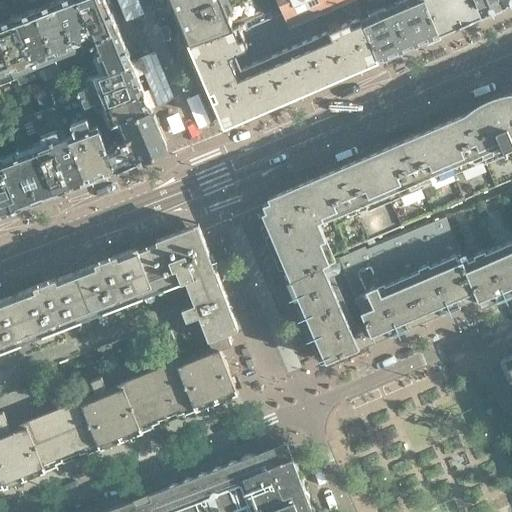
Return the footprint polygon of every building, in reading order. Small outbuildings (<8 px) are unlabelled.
[(72,41),(56,0),(36,8),(53,53),(74,45),(72,41)] [(92,33),(78,0),(56,0),(72,41),(89,34),(92,33)] [(118,28),(106,0),(78,0),(92,33),(89,34),(92,42),(101,38),(100,36),(118,28)] [(170,0),(173,5),(189,44),(192,43),(214,34),(236,25),(241,23),(241,22),(274,8),(271,0),(170,0)] [(276,0),(281,12),(288,28),(320,14),(352,0),(276,0)] [(352,0),(320,14),(343,71),(344,74),(377,60),(376,57),(360,20),(352,0)] [(406,0),(369,0),(373,7),(392,53),(424,40),(406,0)] [(424,0),(406,0),(424,40),(439,33),(424,0)] [(474,0),(424,0),(439,33),(481,15),(474,0)] [(474,0),(481,15),(503,6),(500,0),(474,0)] [(360,20),(376,57),(377,60),(392,53),(373,7),(366,10),(369,16),(360,20)] [(53,53),(36,8),(16,16),(33,61),(53,53)] [(281,12),(260,22),(289,94),(290,97),(312,88),(311,85),(288,28),(281,12)] [(320,14),(288,28),(311,85),(312,88),(344,74),(343,71),(320,14)] [(33,61),(16,16),(0,22),(0,36),(13,69),(33,61)] [(241,23),(236,25),(267,104),(268,106),(289,97),(290,97),(289,94),(260,22),(246,27),(244,23),(241,23)] [(236,25),(214,34),(246,113),(247,116),(255,112),(268,106),(267,104),(236,25)] [(131,61),(118,28),(100,36),(101,38),(92,42),(104,70),(131,61)] [(192,43),(189,44),(224,125),(247,116),(246,113),(214,34),(192,43)] [(0,73),(13,69),(0,36),(0,73)] [(57,104),(83,95),(138,76),(131,61),(104,70),(65,84),(51,89),(54,94),(57,104)] [(65,84),(62,76),(42,84),(45,91),(51,89),(65,84)] [(105,105),(144,90),(138,76),(83,95),(87,105),(98,101),(101,107),(105,105)] [(119,140),(112,123),(151,108),(144,90),(105,105),(101,107),(87,113),(84,107),(62,115),(86,180),(116,169),(107,145),(119,140)] [(511,177),(511,91),(443,120),(448,131),(475,194),(511,177)] [(86,180),(62,115),(58,105),(31,115),(0,126),(0,151),(20,205),(72,186),(72,185),(86,180)] [(166,144),(151,108),(112,123),(119,140),(132,135),(141,159),(163,150),(166,144)] [(475,194),(448,131),(443,120),(424,129),(429,140),(455,202),(475,194)] [(455,202),(429,140),(424,129),(405,137),(410,148),(436,210),(455,202)] [(141,159),(132,135),(119,140),(107,145),(116,169),(141,159)] [(436,210),(410,148),(405,137),(386,145),(390,156),(417,218),(436,210)] [(417,218),(390,156),(386,145),(366,153),(371,164),(398,227),(417,218)] [(20,205),(0,151),(0,195),(6,211),(20,205)] [(398,227),(371,164),(366,153),(347,161),(352,172),(379,235),(398,227)] [(379,235),(352,172),(347,161),(268,195),(270,199),(263,202),(266,209),(262,211),(279,251),(324,232),(333,254),(363,241),(379,235)] [(481,304),(511,290),(511,238),(486,250),(485,247),(473,252),(475,255),(463,259),(445,216),(366,248),(365,245),(335,258),(333,254),(324,232),(279,251),(291,277),(288,278),(297,299),(299,298),(326,360),(477,295),(481,304)] [(238,327),(198,222),(156,239),(157,242),(146,246),(151,259),(174,318),(167,320),(179,351),(227,331),(238,327)] [(174,318),(151,259),(146,246),(139,249),(138,246),(117,254),(122,266),(146,328),(167,320),(174,318)] [(146,328),(122,266),(117,254),(77,269),(82,282),(105,344),(146,328)] [(105,344),(82,282),(77,269),(56,277),(61,290),(85,352),(105,344)] [(85,352),(61,290),(56,277),(36,285),(41,298),(65,360),(85,352)] [(65,360),(41,298),(36,285),(16,293),(21,306),(45,367),(65,360)] [(0,384),(45,367),(21,306),(16,293),(0,298),(0,384)] [(83,451),(99,445),(100,447),(142,430),(140,423),(149,420),(149,418),(156,416),(157,419),(194,404),(196,409),(238,392),(220,347),(232,342),(227,331),(179,351),(138,367),(135,361),(131,358),(103,370),(102,374),(92,378),(94,385),(42,406),(32,381),(0,393),(0,484),(3,483),(4,486),(38,472),(37,469),(61,460),(62,463),(79,456),(78,451),(82,449),(83,451)] [(511,354),(503,358),(511,380),(511,379),(511,354)] [(314,511),(287,442),(255,454),(255,452),(99,511),(314,511)]
